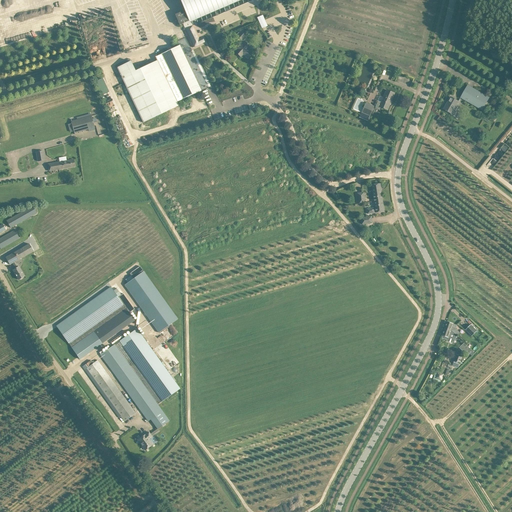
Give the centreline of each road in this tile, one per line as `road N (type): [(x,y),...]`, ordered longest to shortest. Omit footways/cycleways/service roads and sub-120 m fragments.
road 1 (track): [(304,511),(329,485),(419,313),(297,172),(274,122),(315,0)]
road 2 (secondary): [(337,511),(436,316),(437,287),(399,198),(398,174),(453,0)]
road 3 (unclassified): [(163,511),(0,273)]
road 4 (track): [(400,392),(431,424),(488,511)]
road 5 (track): [(511,199),(411,130)]
